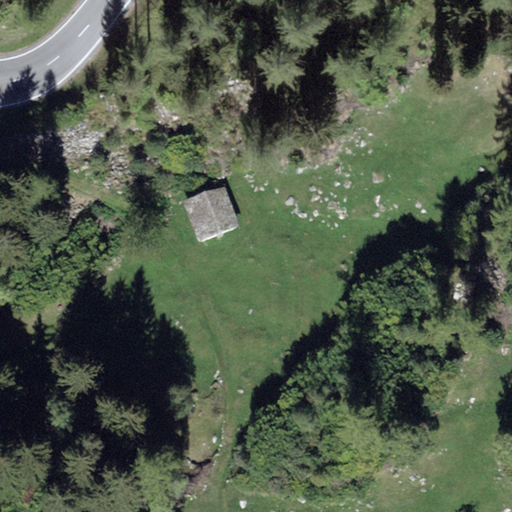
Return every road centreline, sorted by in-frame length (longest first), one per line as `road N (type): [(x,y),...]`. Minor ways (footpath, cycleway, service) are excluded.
road 1 (track): [(0,159),(160,220)]
road 2 (primary): [(0,81),(44,67),(109,0)]
